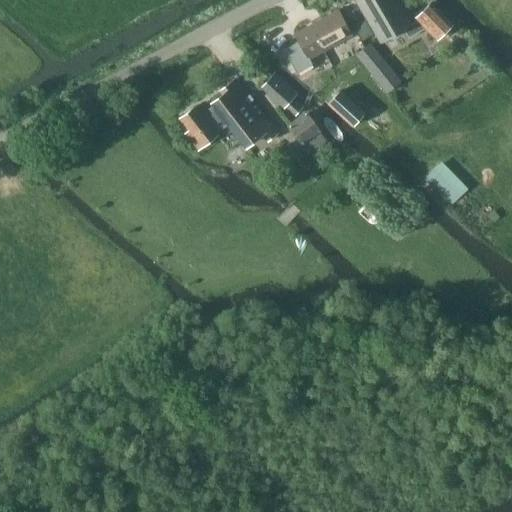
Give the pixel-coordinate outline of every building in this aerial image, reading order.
[(412,28),(395,0),(365,0),(360,3),(383,44),(406,31),(412,40),(428,30),(439,41),(453,27),(433,7),(419,21),(421,23),(412,28)] [(353,38),(340,13),(298,35),(302,44),(287,52),(299,76),(316,67),(312,60),(353,38)] [(373,42),(359,54),(362,58),(375,73),(389,62),(373,42)] [(298,93),(274,72),(260,87),(284,108),(298,93)] [(251,99),(238,83),(225,93),(228,96),(216,105),(219,108),(206,118),(199,108),(183,120),(193,133),(190,135),(201,150),(220,136),(218,133),(231,123),(249,147),(267,133),(245,104),(251,99)] [(365,108),(349,120),(382,152),(392,139),(365,108)] [(305,110),(285,125),(302,146),(304,145),(310,152),(326,140),(320,133),(322,131),(305,110)] [(468,189),(441,162),(419,184),(431,196),(437,190),(452,204),(468,189)]
